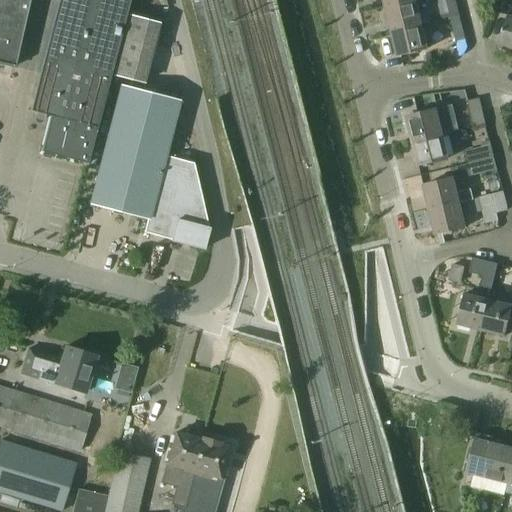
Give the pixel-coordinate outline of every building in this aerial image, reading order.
[(0,0),(0,62),(15,66),(30,0),(0,0)] [(59,0),(31,110),(50,115),(41,151),(54,154),(89,163),(130,0),(59,0)] [(428,16),(420,18),(415,0),(414,0),(385,7),(391,31),(421,24),(421,25),(429,23),(428,16)] [(455,0),(445,0),(450,17),(459,14),(455,0)] [(459,14),(450,17),(456,42),(466,40),(459,14)] [(112,74),(124,77),(145,83),(160,25),(127,16),(112,74)] [(511,48),(511,16),(509,16),(499,44),(511,48)] [(427,49),(421,25),(421,24),(391,31),(397,57),(427,49)] [(121,87),(90,204),(147,219),(165,157),(180,103),(121,87)] [(469,101),(467,101),(473,127),(486,124),(482,111),(479,99),(469,101)] [(436,109),(406,117),(412,141),(442,134),(459,130),(453,105),(436,109)] [(442,134),(412,141),(419,166),(448,158),(442,134)] [(468,164),(494,157),(492,146),(466,152),(468,164)] [(147,219),(143,233),(149,235),(170,241),(170,242),(188,246),(203,250),(209,229),(208,229),(193,164),(165,157),(147,219)] [(494,157),(468,164),(471,176),(497,170),(494,157)] [(471,190),(457,193),(453,178),(423,186),(429,210),(459,203),(460,204),(474,200),(471,190)] [(493,195),(479,198),(485,224),(499,220),(493,195)] [(466,228),(460,204),(459,203),(429,210),(436,235),(466,228)] [(480,286),(492,289),(498,264),(473,258),(469,273),(482,276),(480,286)] [(482,330),(489,300),(465,294),(458,324),(482,330)] [(511,305),(489,300),(482,330),(506,336),(511,311),(511,305)] [(85,393),(97,356),(66,346),(62,358),(29,348),(22,374),(85,393)] [(122,366),(116,389),(130,393),(136,370),(122,366)] [(0,428),(80,453),(91,415),(0,386),(0,428)] [(504,496),(507,483),(511,462),(511,445),(496,442),(497,437),(478,432),(468,473),(474,474),(470,487),(504,496)] [(167,464),(162,483),(175,486),(170,504),(184,507),(202,440),(176,433),(167,464)] [(202,440),(184,507),(202,511),(214,511),(223,480),(226,466),(223,465),(228,447),(220,445),(221,442),(203,437),(202,440)] [(0,493),(59,511),(62,511),(77,464),(0,440),(0,493)] [(138,511),(150,460),(119,453),(110,497),(77,490),(72,511),(138,511)]
